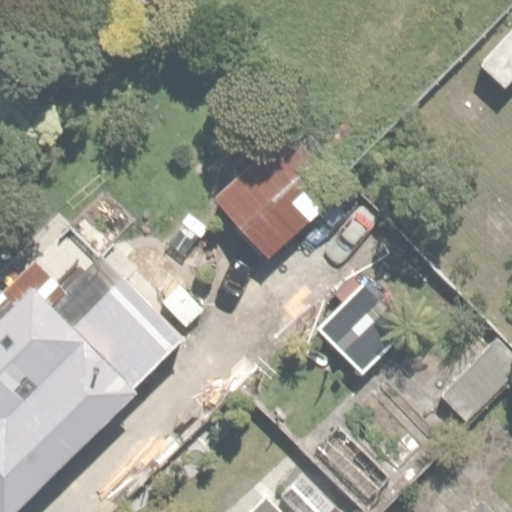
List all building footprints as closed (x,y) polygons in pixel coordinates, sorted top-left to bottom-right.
[(292,113),(219,181),(278,245),(351,177),(292,113)] [(22,252),(0,273),(0,511),(57,511),(79,490),(56,466),(193,331),(127,263),(79,310),(22,252)] [(341,295),(319,318),(367,366),(422,310),(364,254),(332,286),(341,295)] [(511,352),(491,333),(438,387),(462,411),(511,359),(511,352)] [(336,422),(306,463),(366,507),(396,467),(336,422)] [(510,511),(479,484),(448,456),(423,483),(454,511),(453,511),(510,511)] [(286,511),(294,503),(265,478),(235,511),(286,511)]
